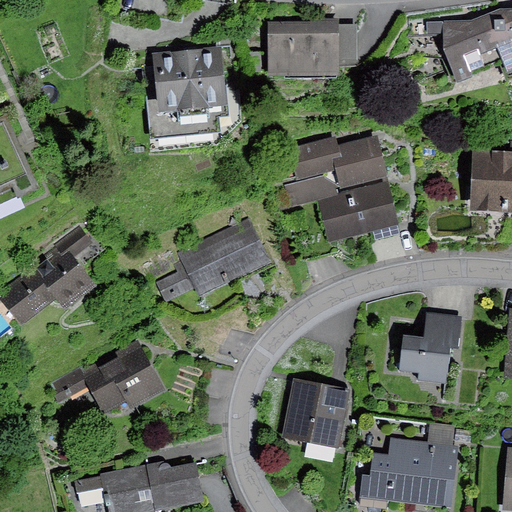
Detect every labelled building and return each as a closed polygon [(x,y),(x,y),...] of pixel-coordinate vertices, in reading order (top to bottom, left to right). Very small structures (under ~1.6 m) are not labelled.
[(471,22),(443,22),(443,52),(457,85),(471,80),(469,76),(503,62),(508,74),(511,72),(511,10),(500,10),(471,22)] [(310,23),(269,23),(268,76),(339,76),(339,61),(358,61),(358,25),(339,25),(339,20),(310,20),(310,23)] [(222,47),(152,55),(158,101),(147,102),(152,140),(220,133),(218,118),(230,117),(222,47)] [(0,194),(14,188),(20,200),(40,191),(20,147),(6,118),(0,120),(0,194)] [(335,138),(290,149),(298,182),(335,173),(339,192),(388,180),(377,137),(337,147),(335,138)] [(491,159),(473,158),(471,212),(511,213),(511,141),(511,142),(510,154),(491,153),(491,159)] [(319,199),(329,241),(397,224),(387,184),(338,196),(335,185),(324,177),(284,187),(289,207),(319,199)] [(58,251),(34,270),(57,300),(65,311),(76,303),(96,287),(73,258),(92,243),(79,226),(54,246),(58,251)] [(244,228),(181,258),(199,295),(262,266),(244,228)] [(34,270),(0,296),(0,298),(23,327),(57,300),(34,270)] [(463,317),(428,313),(425,338),(403,336),(399,371),(419,373),(418,381),(446,384),(450,349),(459,350),(463,317)] [(121,359),(83,379),(101,414),(125,401),(130,411),(164,393),(149,365),(137,341),(117,352),(121,359)] [(72,373),(47,386),(57,404),(81,390),(72,373)] [(349,391),(294,381),(283,440),(338,451),(349,391)] [(460,446),(390,438),(388,455),(373,453),(370,477),(363,476),(360,498),(453,509),(460,446)] [(511,448),(508,448),(502,511),(511,511),(511,448)] [(99,477),(74,482),(77,495),(104,491),(108,511),(157,511),(203,504),(196,464),(172,468),(170,465),(168,463),(164,462),(99,474),(99,477)]
